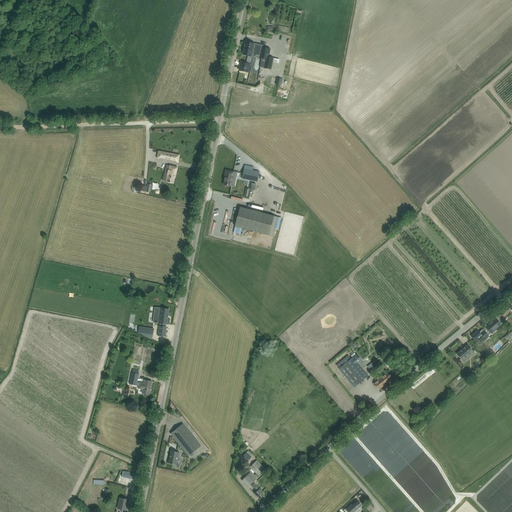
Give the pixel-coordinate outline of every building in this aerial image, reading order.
[(245,41),(244,48),(256,50),(256,53),(260,54),(259,58),(262,59),(260,67),(277,70),(279,59),(274,58),(268,57),(270,49),(261,47),(262,45),(257,45),(257,44),(254,43),(245,41)] [(241,62),(239,70),(248,72),(250,64),(241,62)] [(227,134),(240,143),(243,139),(230,130),(227,134)] [(179,156),(163,152),(162,159),(178,162),(179,156)] [(177,168),(170,166),(167,176),(164,176),(163,180),(173,183),(177,168)] [(253,167),(245,166),(242,179),(257,182),(259,172),(252,171),(253,167)] [(234,171),(226,170),(224,177),(225,177),(224,185),(234,187),(235,182),(232,181),(234,171)] [(276,183),(274,190),(287,193),(289,187),(276,183)] [(150,193),(152,185),(148,184),(147,186),(140,184),(139,190),(150,193)] [(235,226),(240,228),(274,237),(279,217),(245,208),(240,207),(235,226)] [(154,312),(153,322),(160,323),(159,326),(158,335),(160,336),(165,336),(166,327),(165,327),(166,324),(167,324),(169,310),(169,309),(157,307),(157,312),(154,312)] [(492,321),(485,327),(489,331),(491,334),(498,328),(501,325),(495,318),(492,321)] [(139,326),(138,333),(153,335),(154,329),(139,326)] [(489,336),(486,333),(483,330),(479,333),(477,330),(471,336),(476,342),(479,340),(482,343),(489,336)] [(475,353),(471,348),(468,344),(456,354),(464,363),(475,353)] [(489,360),(496,353),(491,347),(486,352),(490,355),(487,358),(489,360)] [(343,359),(337,364),(344,374),(353,387),(354,387),(361,381),(368,376),(362,368),(366,365),(362,360),(357,354),(351,359),(348,355),(343,359)] [(465,372),(469,377),(474,373),(471,368),(465,372)] [(130,384),(136,386),(138,386),(139,383),(137,382),(139,374),(132,372),(130,384)] [(373,384),(375,386),(378,390),(392,378),(389,375),(387,373),(379,379),(378,377),(375,380),(376,382),(373,384)] [(138,389),(143,390),(142,393),(149,395),(152,381),(145,380),(144,383),(139,382),(138,389)] [(171,434),(188,456),(201,446),(183,424),(171,434)] [(247,462),(251,457),(253,455),(248,450),(246,452),(242,457),(247,462)] [(171,451),(168,463),(177,465),(180,453),(171,451)] [(257,460),(250,467),(259,476),(266,470),(257,460)] [(242,481),(248,487),(256,479),(250,473),(242,481)] [(263,492),(260,489),(259,489),(254,483),(251,486),(257,491),(254,494),(260,499),(264,495),(262,492),(263,492)] [(126,511),(129,499),(120,497),(117,509),(126,511)] [(357,501),(351,506),(350,505),(346,509),(347,511),(350,511),(354,509),(356,511),(358,511),(359,511),(360,510),(360,509),(360,508),(359,508),(362,506),(357,501)]
